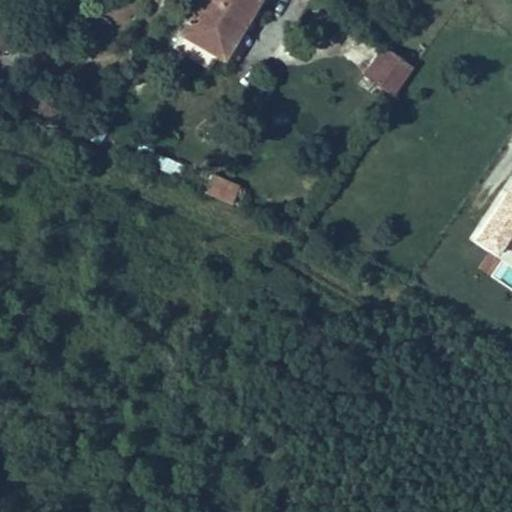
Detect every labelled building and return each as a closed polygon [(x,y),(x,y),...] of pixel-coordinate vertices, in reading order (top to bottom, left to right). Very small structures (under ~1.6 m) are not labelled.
[(224,58),(260,0),(201,0),(182,29),(224,58)] [(0,41),(13,22),(0,13),(0,41)] [(395,96),(414,67),(385,48),(366,76),(395,96)] [(153,154),(149,167),(180,176),(184,163),(153,154)] [(238,189),(212,177),(204,195),(230,207),(238,189)] [(511,184),(473,239),(497,256),(511,237),(511,238),(511,184)]
